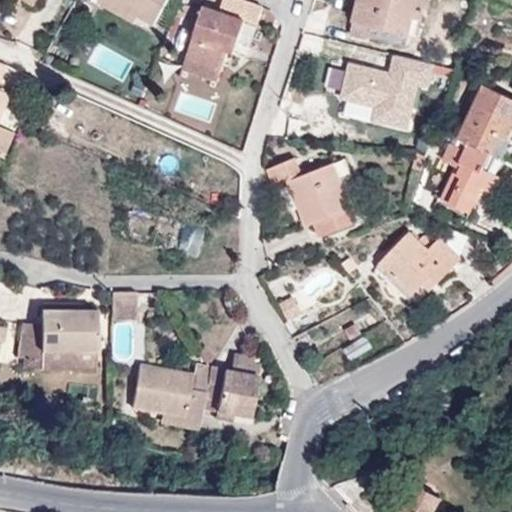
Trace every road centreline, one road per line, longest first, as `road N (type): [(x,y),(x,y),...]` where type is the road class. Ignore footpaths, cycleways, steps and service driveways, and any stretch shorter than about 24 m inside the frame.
road 1 (residential): [(251,164),(0,48)]
road 2 (residential): [(0,258),(98,280),(251,280)]
road 3 (residential): [(316,413),(454,334),(511,290)]
road 4 (residential): [(303,0),(251,164)]
road 5 (residential): [(251,280),(316,413)]
